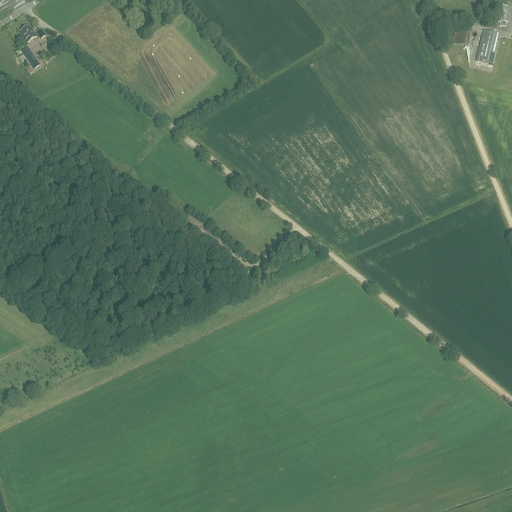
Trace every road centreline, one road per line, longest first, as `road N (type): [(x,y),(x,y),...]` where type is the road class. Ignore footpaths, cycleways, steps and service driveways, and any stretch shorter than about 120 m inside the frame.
road 1 (track): [(511,400),(38,20)]
road 2 (track): [(431,27),(511,228)]
